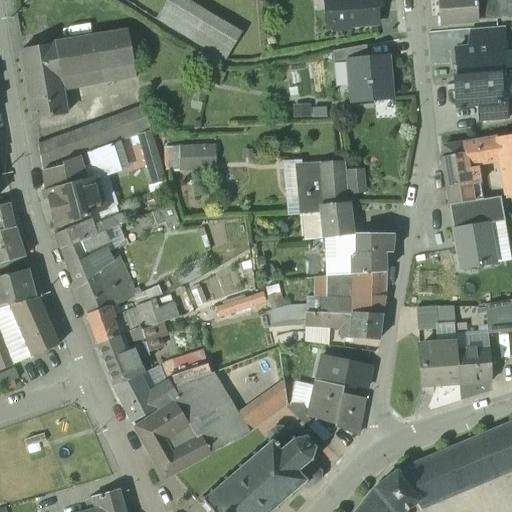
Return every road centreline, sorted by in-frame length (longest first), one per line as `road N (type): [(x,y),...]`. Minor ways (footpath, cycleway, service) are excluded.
road 1 (residential): [(376,450),(373,411),(429,124),(415,0)]
road 2 (residential): [(90,382),(17,192),(0,91)]
road 3 (residential): [(511,402),(376,450)]
road 4 (residential): [(152,511),(90,382)]
